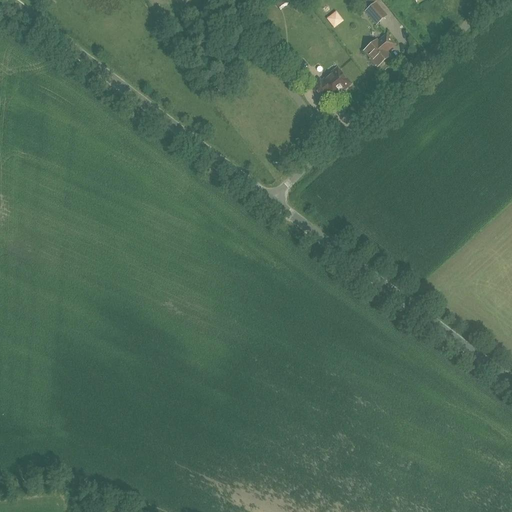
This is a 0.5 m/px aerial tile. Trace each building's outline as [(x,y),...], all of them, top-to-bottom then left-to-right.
[(288,0),(275,0),(274,2),(281,11),(291,3),(288,0)] [(366,12),(376,24),(386,16),(376,4),(372,0),(367,0),(361,6),(366,12)] [(327,19),(334,29),(344,22),(337,11),(327,19)] [(377,41),(364,51),(371,59),(371,60),(375,64),(376,65),(377,67),(390,56),(386,52),(395,45),(386,35),(378,42),(377,41)] [(289,50),(280,57),(290,68),(298,61),(289,50)] [(351,84),(339,70),(332,76),(329,76),(320,83),(318,82),(316,82),(311,86),(321,99),(327,94),(330,97),(332,97),(342,89),(345,89),(351,84)]
